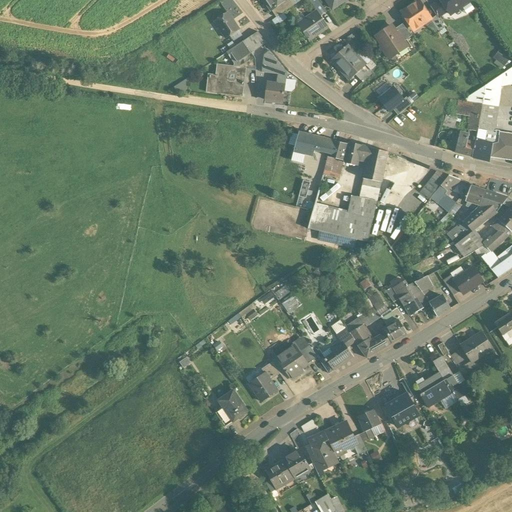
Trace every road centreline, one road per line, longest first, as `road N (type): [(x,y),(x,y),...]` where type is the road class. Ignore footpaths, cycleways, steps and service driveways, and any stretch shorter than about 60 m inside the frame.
road 1 (tertiary): [(511,280),(252,439),(156,511)]
road 2 (track): [(51,511),(30,481),(30,464),(162,364),(172,324)]
road 3 (track): [(195,101),(0,72)]
road 4 (residential): [(365,133),(195,101)]
road 5 (residential): [(511,174),(365,133)]
